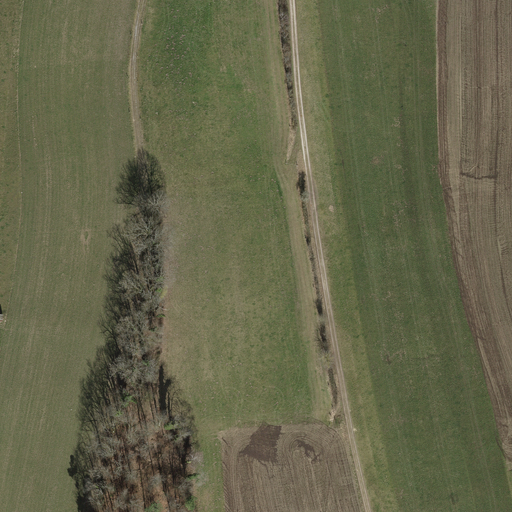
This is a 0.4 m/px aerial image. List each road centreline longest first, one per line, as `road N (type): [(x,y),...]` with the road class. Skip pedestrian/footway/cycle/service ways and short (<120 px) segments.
road 1 (track): [(371,511),(309,174),(290,0)]
road 2 (track): [(124,335),(139,236),(134,73),(144,0)]
